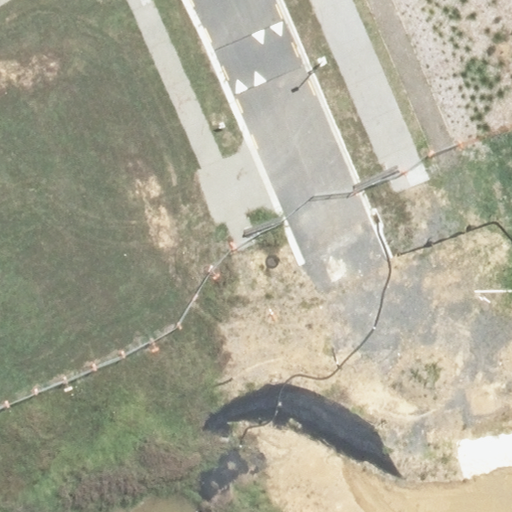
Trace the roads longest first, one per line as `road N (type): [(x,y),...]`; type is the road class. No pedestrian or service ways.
road 1 (residential): [(241,0),(356,276)]
road 2 (unknown): [(356,276),(491,511)]
